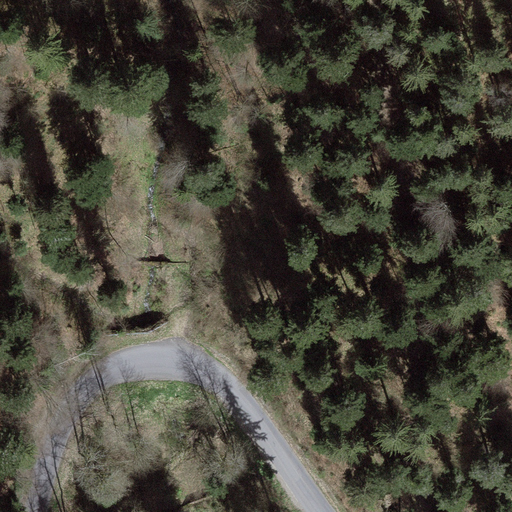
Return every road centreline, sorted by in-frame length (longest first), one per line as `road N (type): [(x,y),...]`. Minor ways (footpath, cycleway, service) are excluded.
road 1 (residential): [(321,511),(226,390),(192,367),(145,361),(97,378),(79,396),(61,426),(40,511)]
road 2 (track): [(511,265),(492,267),(449,235),(415,193),(398,142),(374,0)]
